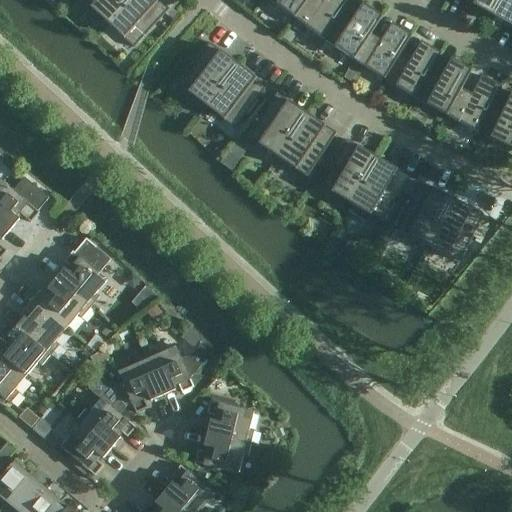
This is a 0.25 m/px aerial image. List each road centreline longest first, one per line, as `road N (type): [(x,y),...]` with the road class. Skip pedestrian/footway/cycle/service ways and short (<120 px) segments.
road 1 (residential): [(511,184),(500,198),(290,63),(210,0)]
road 2 (residential): [(357,511),(511,311)]
road 3 (residential): [(104,507),(0,421)]
road 4 (residential): [(104,507),(190,405)]
road 5 (residential): [(406,0),(511,64)]
